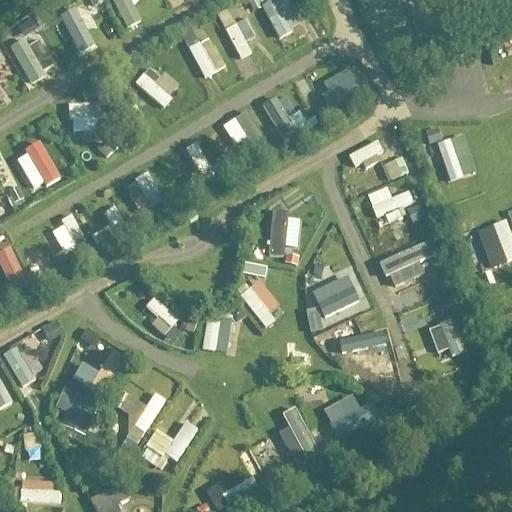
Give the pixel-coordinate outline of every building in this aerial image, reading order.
[(120,0),(129,32),(143,29),(135,0),(120,0)] [(285,40),(307,25),(293,4),(283,10),(275,0),(271,0),(257,10),(267,25),(272,21),(285,40)] [(490,24),(511,12),(511,0),(476,0),(484,13),(490,24)] [(69,23),(79,49),(90,45),(80,19),(69,23)] [(227,28),(242,55),(255,48),(241,21),(227,28)] [(206,47),(222,80),(230,76),(214,44),(206,47)] [(205,47),(194,51),(210,87),(220,82),(205,47)] [(38,50),(21,61),(38,89),(55,79),(38,50)] [(148,77),(140,86),(170,115),(179,105),(148,77)] [(321,93),(327,106),(354,95),(348,81),(321,93)] [(281,104),(271,111),(289,142),(300,136),(281,104)] [(74,106),(73,127),(97,127),(98,106),(74,106)] [(262,120),(252,125),(267,154),(277,148),(262,120)] [(207,188),(218,183),(203,148),(192,153),(207,188)] [(356,159),(361,175),(390,167),(386,151),(356,159)] [(28,155),(20,170),(29,175),(21,189),(35,197),(51,167),(28,155)] [(68,161),(55,167),(61,180),(74,174),(68,161)] [(483,197),(505,184),(500,175),(478,188),(483,197)] [(139,184),(155,213),(168,207),(152,177),(139,184)] [(487,198),(495,208),(511,195),(511,192),(506,185),(487,198)] [(380,213),(384,225),(420,214),(416,202),(380,213)] [(0,222),(1,225),(18,217),(11,204),(0,210),(0,222)] [(407,254),(418,249),(411,233),(400,238),(407,254)] [(272,253),(272,268),(301,268),(301,253),(272,253)] [(326,314),(335,333),(369,316),(355,287),(322,303),(328,313),(326,314)] [(248,304),(275,341),(284,334),(257,297),(248,304)] [(181,339),(189,330),(160,304),(152,313),(181,339)] [(426,337),(463,323),(458,310),(421,324),(426,337)] [(446,342),(461,339),(459,326),(443,329),(446,342)] [(20,349),(26,359),(56,342),(50,332),(20,349)] [(392,345),(349,347),(351,375),(382,373),(381,361),(393,361),(392,345)] [(97,368),(86,377),(98,393),(109,384),(97,368)] [(67,399),(65,410),(96,416),(98,405),(67,399)] [(152,441),(173,409),(162,402),(141,434),(152,441)] [(196,434),(170,464),(182,475),(209,445),(196,434)] [(164,438),(154,454),(170,465),(181,450),(164,438)] [(27,452),(34,461),(46,452),(39,443),(27,452)] [(237,455),(227,460),(241,489),(251,484),(237,455)] [(160,481),(166,466),(153,461),(147,475),(160,481)] [(121,486),(90,503),(94,511),(118,511),(118,510),(119,506),(129,501),(121,486)] [(26,511),(67,511),(68,493),(27,491),(26,511)]
